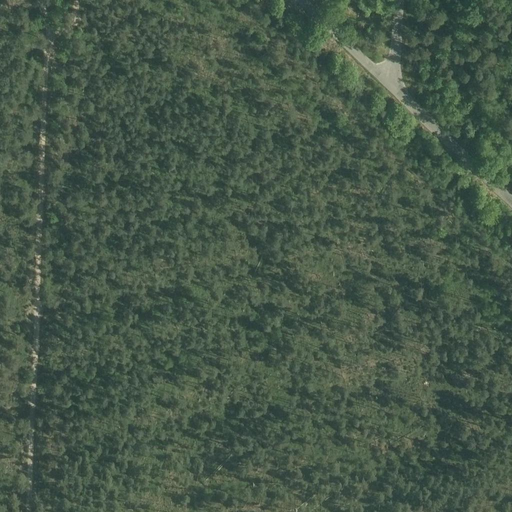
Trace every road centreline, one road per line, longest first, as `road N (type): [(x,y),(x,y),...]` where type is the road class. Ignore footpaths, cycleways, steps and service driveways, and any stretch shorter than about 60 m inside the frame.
road 1 (track): [(39,0),(47,20),(27,511)]
road 2 (tertiary): [(511,203),(388,83)]
road 3 (unclassified): [(388,83),(301,0)]
